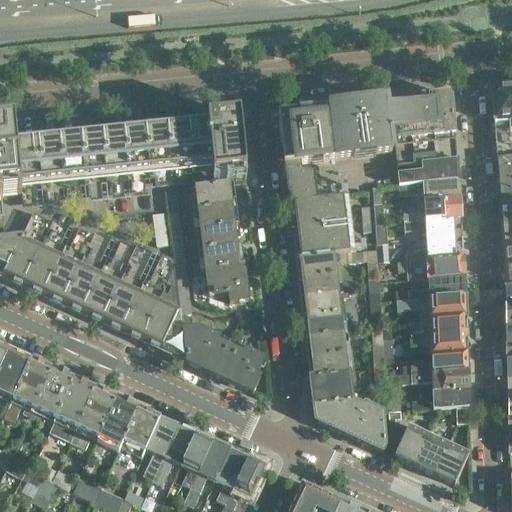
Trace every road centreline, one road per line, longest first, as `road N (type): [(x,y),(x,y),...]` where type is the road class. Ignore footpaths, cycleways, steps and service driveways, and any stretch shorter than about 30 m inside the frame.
road 1 (residential): [(492,511),(471,65)]
road 2 (secondary): [(0,40),(398,0)]
road 3 (residential): [(257,81),(299,448)]
road 4 (tertiary): [(299,448),(0,312)]
road 5 (residential): [(27,100),(257,81)]
road 6 (residential): [(257,81),(471,65)]
road 7 (tertiary): [(438,511),(299,448)]
